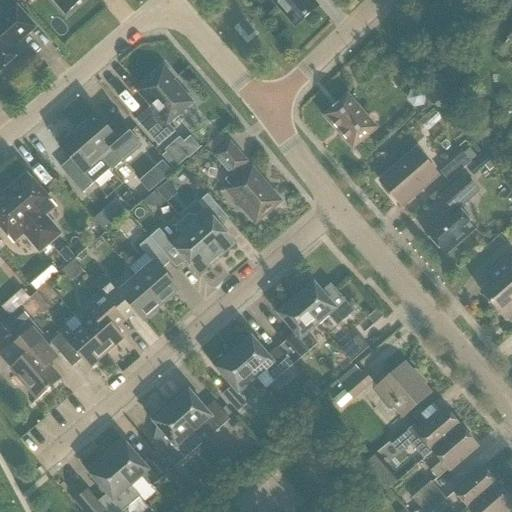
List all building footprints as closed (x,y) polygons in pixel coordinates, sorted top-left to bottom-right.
[(54,0),(67,15),(83,0),(54,0)] [(272,0),(296,27),(318,7),(312,0),(272,0)] [(0,72),(22,53),(16,46),(37,28),(18,6),(0,21),(0,72)] [(159,147),(176,132),(169,124),(192,103),(173,82),(176,80),(165,67),(152,78),(153,80),(139,92),(155,110),(139,124),(159,147)] [(348,95),(324,117),(353,150),(378,129),(348,95)] [(113,134),(97,115),(78,131),(102,158),(112,150),(123,163),(142,147),(123,125),(113,134)] [(112,169),(102,158),(78,131),(60,147),(76,165),(66,174),(83,194),(112,169)] [(207,146),(212,152),(225,141),(220,135),(207,146)] [(175,144),(167,151),(179,165),(187,158),(175,144)] [(232,175),(226,180),(232,187),(228,191),(256,224),(281,202),(253,170),(247,175),(241,168),(247,163),(231,144),(217,156),(232,175)] [(438,176),(417,151),(381,182),(403,207),(438,176)] [(473,164),(475,165),(469,170),(475,177),(494,159),(487,151),(473,164)] [(441,174),(450,184),(472,164),(464,154),(441,174)] [(152,174),(161,184),(173,173),(165,163),(152,174)] [(56,208),(28,175),(7,192),(51,244),(62,235),(46,217),(56,208)] [(440,198),(451,210),(425,233),(446,256),(477,229),(459,209),(480,192),(466,176),(440,198)] [(7,192),(0,198),(0,227),(14,244),(24,235),(40,253),(51,244),(7,192)] [(183,221),(218,261),(236,245),(210,215),(219,207),(208,195),(199,203),(207,212),(198,220),(195,216),(189,215),(183,221)] [(174,247),(199,277),(218,261),(183,221),(177,226),(176,232),(177,232),(168,240),(160,230),(150,238),(164,254),(174,247)] [(151,260),(134,274),(162,307),(180,291),(161,270),(171,262),(150,238),(140,247),(151,260)] [(506,321),(511,315),(511,256),(489,277),(497,286),(485,297),(506,321)] [(134,274),(117,289),(103,273),(92,283),(116,310),(127,301),(144,322),(162,307),(134,274)] [(319,326),(330,317),(342,323),(355,312),(355,311),(354,311),(337,292),(332,296),(327,290),(323,294),(312,280),(294,296),(319,326)] [(309,335),(319,326),(294,296),(275,312),(294,333),(285,341),(301,360),(318,345),(309,335)] [(87,312),(93,318),(84,326),(108,354),(125,339),(117,330),(126,321),(105,297),(87,312)] [(21,307),(30,317),(40,308),(31,298),(21,307)] [(10,317),(19,329),(30,319),(21,308),(10,317)] [(84,326),(74,335),(68,328),(51,343),(73,368),(83,360),(91,369),(108,354),(84,326)] [(11,349),(17,360),(20,363),(12,369),(38,399),(32,405),(33,406),(51,390),(51,389),(60,380),(39,356),(49,347),(34,330),(11,349)] [(231,350),(255,378),(257,380),(267,371),(276,381),(293,366),(277,348),(268,356),(249,334),(231,350)] [(341,351),(352,363),(370,348),(359,335),(341,351)] [(255,378),(231,350),(213,365),(232,387),(223,395),(238,413),(253,400),(253,396),(247,388),(257,380),(255,378)] [(405,365),(378,388),(386,397),(383,399),(383,403),(388,409),(392,409),(397,405),(407,415),(430,395),(422,386),(426,382),(427,378),(421,372),(417,372),(413,375),(405,365)] [(365,373),(346,389),(334,400),(341,409),(354,398),(355,399),(374,382),(365,373)] [(303,388),(313,400),(321,393),(311,381),(303,388)] [(194,433),(205,425),(213,435),(231,420),(215,402),(206,410),(187,388),(169,404),(194,433)] [(169,404),(151,419),(169,441),(160,449),(176,467),(193,452),(203,444),(194,433),(169,404)] [(447,409),(410,440),(413,444),(412,445),(415,449),(424,441),(433,452),(463,427),(447,409)] [(478,446),(463,427),(433,452),(442,462),(431,471),(438,480),(478,446)] [(404,433),(385,450),(394,460),(412,445),(413,444),(404,433)] [(106,457),(132,487),(142,478),(149,486),(153,487),(168,474),(152,456),(143,464),(124,442),(106,457)] [(220,460),(230,473),(246,460),(236,447),(220,460)] [(106,457),(88,473),(107,495),(98,503),(105,511),(124,511),(141,497),(132,487),(106,457)] [(372,469),(389,489),(399,480),(382,460),(372,469)] [(484,468),(456,492),(471,510),(500,485),(484,468)] [(191,489),(200,500),(216,486),(207,476),(191,489)] [(441,491),(433,482),(414,498),(422,508),(441,491)] [(471,510),(472,511),(505,511),(511,506),(511,499),(500,485),(471,510)] [(105,511),(87,491),(75,502),(83,511),(105,511)] [(435,511),(449,501),(441,491),(422,508),(425,511),(435,511)]
